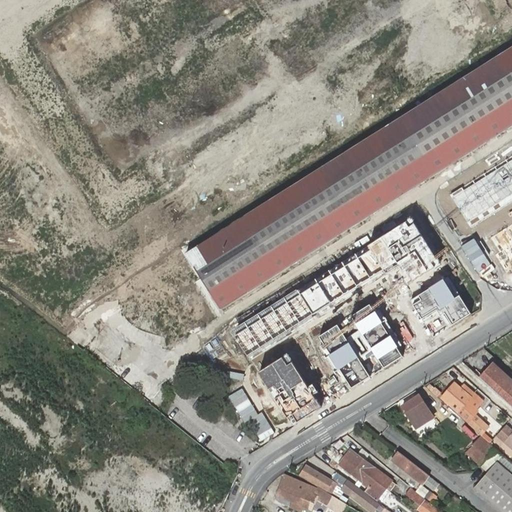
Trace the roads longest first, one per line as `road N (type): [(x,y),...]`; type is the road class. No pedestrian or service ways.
road 1 (unknown): [(214,323),(132,182),(110,196),(0,20)]
road 2 (unknown): [(132,182),(426,0)]
road 3 (tertiary): [(511,313),(281,456),(255,481),(240,511)]
road 4 (unknown): [(0,272),(255,481)]
road 5 (unknown): [(294,0),(421,191)]
road 6 (unknown): [(132,380),(30,511)]
